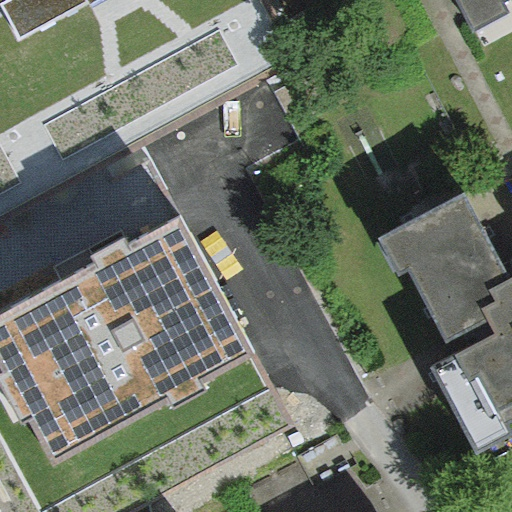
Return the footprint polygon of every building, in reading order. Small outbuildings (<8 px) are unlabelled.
[(81,163),(288,54),(258,0),(0,0),(0,17),(15,45),(81,163)] [(511,0),(466,0),(481,28),(511,11),(511,0)] [(511,243),(478,177),(387,223),(444,333),(431,340),(480,434),(511,417),(511,243)] [(254,353),(183,221),(0,318),(0,356),(20,393),(56,460),(254,353)] [(331,511),(337,511),(378,488),(363,462),(318,489),(331,511)]
